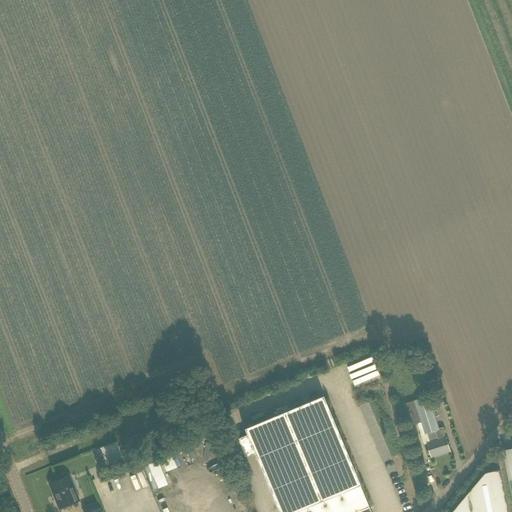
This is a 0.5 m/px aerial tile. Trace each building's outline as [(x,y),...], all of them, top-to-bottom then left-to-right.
[(430,386),(424,388),(428,397),(434,395),(430,386)] [(369,511),(368,508),(322,397),(244,430),(278,511),(369,511)] [(405,404),(410,419),(411,425),(421,422),(425,435),(429,434),(432,443),(428,444),(432,457),(449,451),(442,428),(439,429),(428,397),(415,401),(405,404)] [(148,440),(145,432),(125,440),(128,448),(148,440)] [(123,459),(116,441),(99,448),(106,465),(123,459)] [(165,471),(176,467),(172,455),(161,458),(165,471)] [(144,466),(153,489),(167,484),(159,460),(144,466)] [(508,511),(506,501),(500,470),(486,473),(463,500),(453,511),(508,511)] [(49,484),(55,500),(59,509),(79,501),(69,476),(49,484)] [(82,508),(83,511),(100,511),(97,502),(82,508)]
